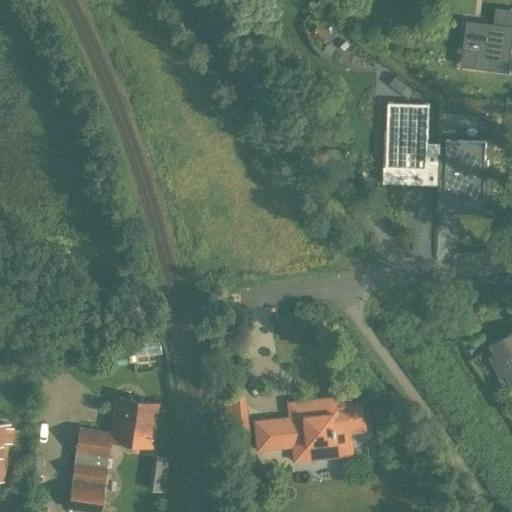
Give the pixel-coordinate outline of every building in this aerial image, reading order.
[(511,67),(511,20),(473,15),(469,45),(482,47),(480,63),(511,67)] [(416,89),(407,83),(401,91),(409,97),(416,89)] [(384,102),(386,166),(426,164),(424,100),(384,102)] [(447,123),(462,125),(463,114),(448,112),(447,123)] [(443,135),(445,185),(458,184),(458,190),(485,189),(483,133),(443,135)] [(492,356),(503,376),(504,376),(503,374),(508,371),(511,379),(511,335),(494,346),(499,355),(494,357),(493,356),(492,356)] [(353,454),(351,432),(366,430),(362,401),(348,403),(347,395),(296,401),(289,410),(289,417),(255,420),(258,450),(293,446),(294,461),(353,454)] [(68,507),(99,511),(109,440),(151,446),(157,404),(114,398),(109,432),(79,428),(68,507)] [(158,454),(152,486),(167,489),(172,457),(158,454)]
